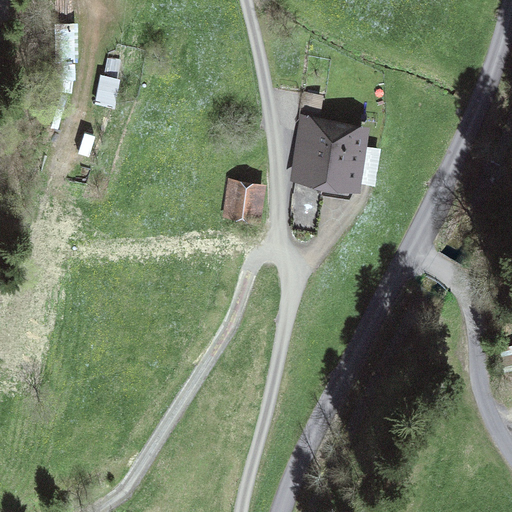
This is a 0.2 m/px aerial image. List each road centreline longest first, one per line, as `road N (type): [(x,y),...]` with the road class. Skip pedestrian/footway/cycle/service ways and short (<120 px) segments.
road 1 (unclassified): [(280,511),(464,145),(511,4)]
road 2 (track): [(274,254),(249,277),(208,364),(125,488),(98,511)]
road 3 (track): [(411,249),(467,291),(482,393),(511,454)]
road 4 (track): [(85,0),(85,69),(65,154)]
